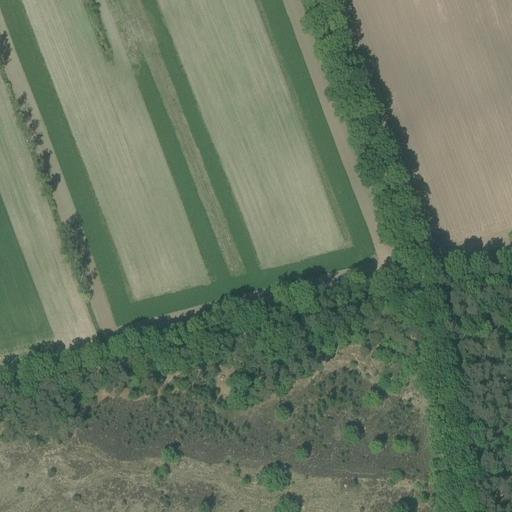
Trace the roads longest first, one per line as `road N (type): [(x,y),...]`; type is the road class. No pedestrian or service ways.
road 1 (track): [(426,291),(0,394)]
road 2 (track): [(319,0),(426,291)]
